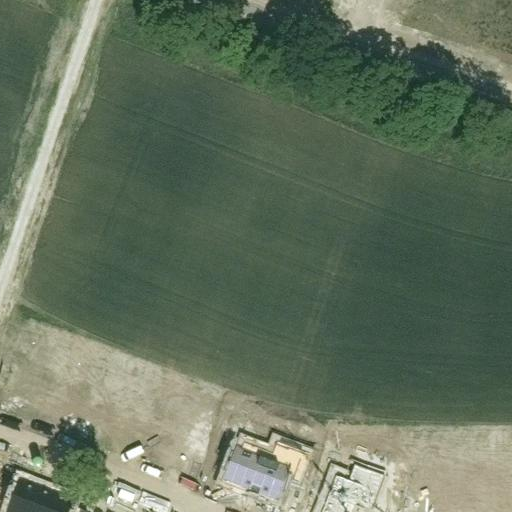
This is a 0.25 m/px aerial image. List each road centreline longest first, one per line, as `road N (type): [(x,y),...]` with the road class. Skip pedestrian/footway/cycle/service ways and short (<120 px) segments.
road 1 (residential): [(231,511),(0,425)]
road 2 (residential): [(359,41),(511,91)]
road 3 (residential): [(233,0),(359,41)]
